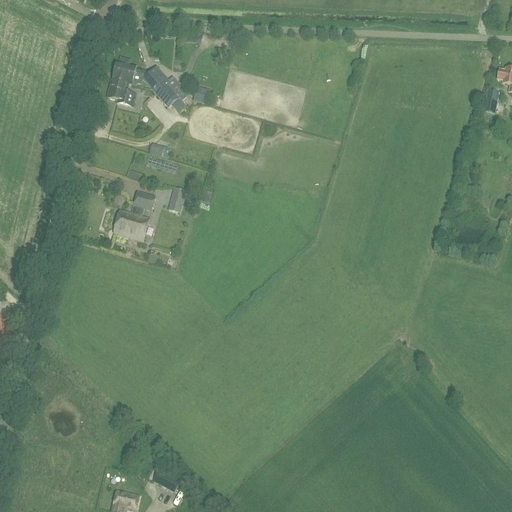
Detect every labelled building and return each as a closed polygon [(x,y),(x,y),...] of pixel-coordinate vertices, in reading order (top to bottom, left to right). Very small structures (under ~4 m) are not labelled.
[(183,43),(198,44),(199,33),(190,33),(184,32),(183,43)] [(112,82),(128,85),(131,86),(137,86),(138,82),(142,84),(143,81),(168,109),(179,99),(154,71),(147,77),(135,68),(129,67),(130,62),(120,60),(119,64),(117,64),(112,82)] [(511,70),(506,69),(505,72),(499,70),(497,81),(503,82),(503,84),(510,86),(509,93),(511,93),(511,70)] [(126,93),(128,85),(112,82),(107,99),(117,102),(116,104),(132,109),(135,96),(126,93)] [(491,114),(495,115),(499,94),(488,91),(486,103),(483,117),(490,119),(491,114)] [(195,95),(193,102),(194,102),(207,106),(209,99),(195,95)] [(161,148),(158,157),(165,160),(168,150),(161,148)] [(174,190),(168,212),(181,215),(186,193),(174,190)] [(120,212),(114,234),(143,243),(150,220),(137,217),(139,209),(152,212),(156,198),(138,193),(131,215),(120,212)] [(159,471),(153,483),(174,494),(181,483),(159,471)] [(117,491),(112,511),(125,511),(126,509),(134,511),(138,496),(117,491)]
